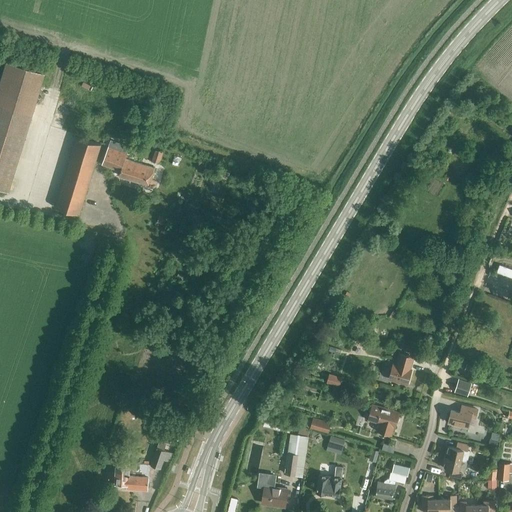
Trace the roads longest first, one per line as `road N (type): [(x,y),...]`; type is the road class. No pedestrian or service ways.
road 1 (secondary): [(204,465),(433,70),(498,0)]
road 2 (track): [(435,396),(511,197)]
road 3 (residential): [(404,511),(433,427),(435,396)]
